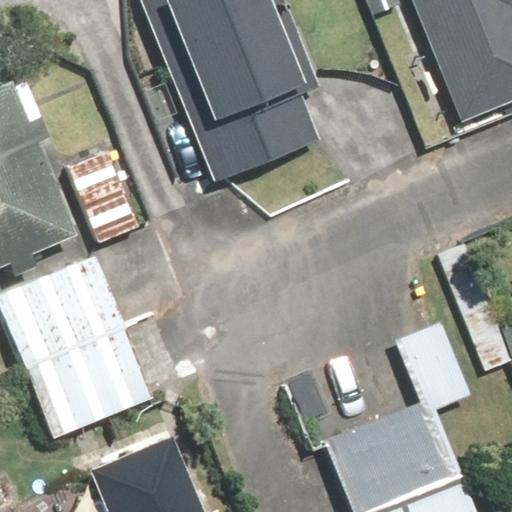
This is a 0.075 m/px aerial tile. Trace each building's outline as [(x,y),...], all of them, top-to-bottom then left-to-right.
[(290,0),(144,0),(218,184),(323,142),(302,90),(323,82),(290,0)] [(511,0),(369,0),(376,14),(406,0),(409,0),(464,119),(511,96),(511,0)] [(0,284),(98,244),(145,225),(116,154),(69,173),(28,74),(0,85),(0,284)] [(100,254),(0,295),(0,296),(58,436),(158,395),(100,254)] [(446,317),(282,384),(312,458),(327,452),(350,511),(483,511),(438,400),(473,385),(446,317)] [(209,511),(175,426),(93,460),(114,511),(209,511)]
